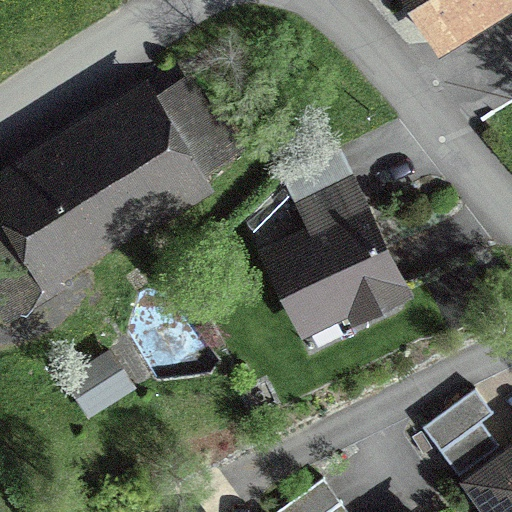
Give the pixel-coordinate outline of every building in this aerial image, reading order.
[(511,0),(405,0),(432,44),(504,0),(511,0)] [(233,156),(185,75),(0,182),(0,193),(10,212),(0,217),(0,292),(10,310),(69,276),(58,257),(233,156)] [(349,312),(405,285),(341,150),(287,176),(309,223),(267,243),(305,323),(345,304),(349,312)] [(136,385),(112,345),(63,374),(87,414),(136,385)] [(475,384),(423,423),(456,467),(498,435),(484,417),(494,409),(475,384)] [(511,511),(511,451),(476,478),(500,511),(511,511)] [(275,508),(277,511),(351,511),(324,473),(275,508)]
